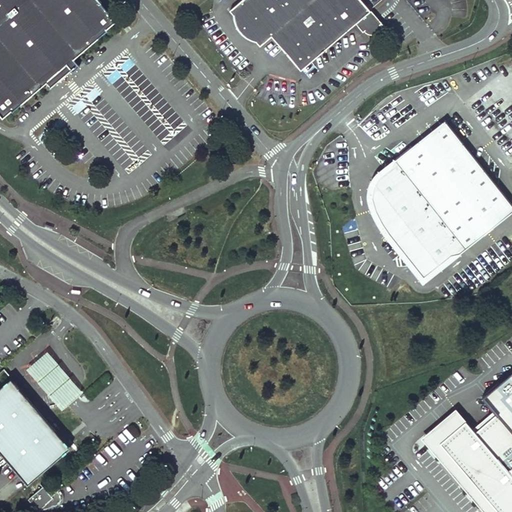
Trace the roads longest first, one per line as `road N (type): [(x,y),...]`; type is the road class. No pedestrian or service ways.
road 1 (secondary): [(0,217),(208,363)]
road 2 (unclassified): [(128,284),(123,253),(130,228),(243,174),(282,174)]
road 3 (residential): [(137,0),(286,160)]
road 4 (tertiary): [(498,18),(483,40),(375,82),(320,129)]
road 5 (secondary): [(128,284),(0,200)]
road 6 (tertiary): [(318,310),(299,177)]
road 7 (tertiary): [(282,174),(285,256),(266,299)]
road 8 (secondary): [(325,421),(343,395),(349,364),(339,333),(318,310)]
